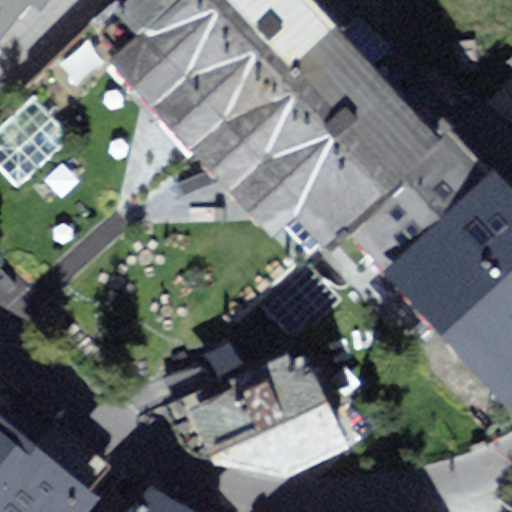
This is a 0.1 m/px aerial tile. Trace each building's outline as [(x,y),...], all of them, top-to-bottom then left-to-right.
[(0,0),(0,16),(13,0),(0,0)] [(92,0),(80,10),(296,249),(428,130),(304,0),(92,0)] [(511,33),(490,56),(511,76),(511,33)] [(352,259),(511,415),(511,180),(470,139),(352,259)] [(289,336),(169,388),(198,462),(278,471),(337,440),(289,336)] [(0,511),(106,511),(0,419),(0,511)] [(128,511),(188,511),(157,482),(128,511)]
